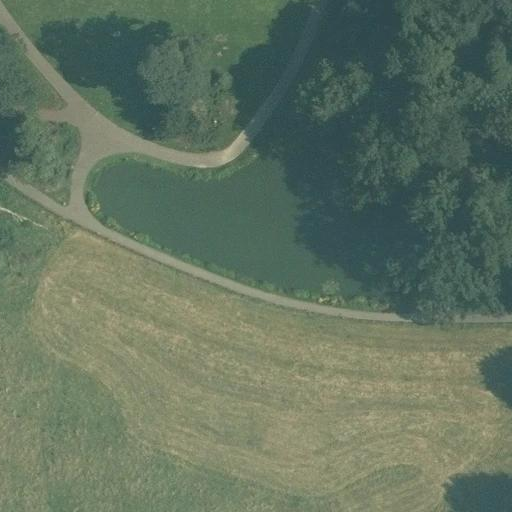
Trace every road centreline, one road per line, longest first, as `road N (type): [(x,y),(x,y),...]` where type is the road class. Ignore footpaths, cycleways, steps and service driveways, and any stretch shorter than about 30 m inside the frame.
road 1 (track): [(511,317),(390,317),(309,307),(208,276),(76,218)]
road 2 (track): [(0,113),(99,123),(182,159),(226,156),(283,84),(320,0)]
road 3 (track): [(76,218),(80,173),(99,123),(0,13)]
